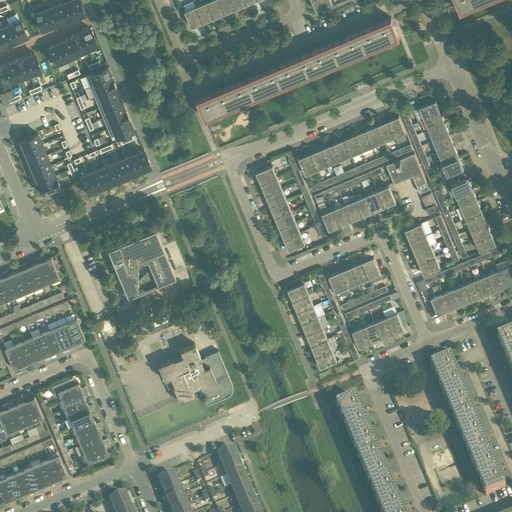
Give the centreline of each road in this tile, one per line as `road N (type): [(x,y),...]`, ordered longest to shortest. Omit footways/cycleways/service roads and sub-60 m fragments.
road 1 (residential): [(427,343),(392,238),(381,230),(275,268),(228,156)]
road 2 (residential): [(228,156),(449,68)]
road 3 (residential): [(427,511),(369,366),(427,343)]
road 4 (residential): [(135,466),(87,359),(0,391)]
road 5 (residential): [(35,237),(228,156)]
road 6 (residential): [(511,469),(467,367),(469,357),(487,350)]
road 7 (residential): [(135,466),(252,410)]
road 8 (residential): [(183,61),(297,14)]
